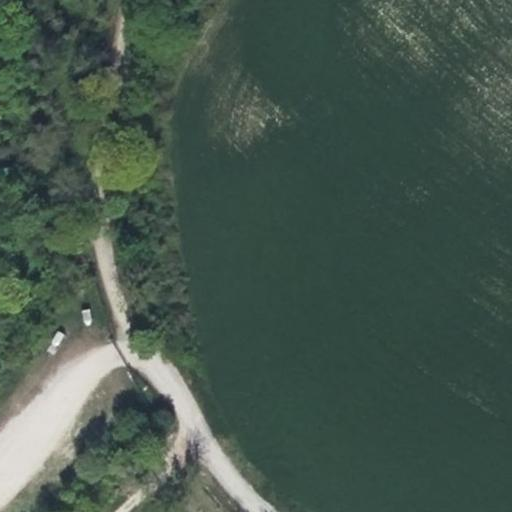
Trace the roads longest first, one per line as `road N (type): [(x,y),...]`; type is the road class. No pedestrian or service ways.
road 1 (track): [(125,0),(97,173),(98,217),(125,338),(170,389),(219,468),(264,511)]
road 2 (track): [(0,482),(46,431),(79,371),(132,351)]
